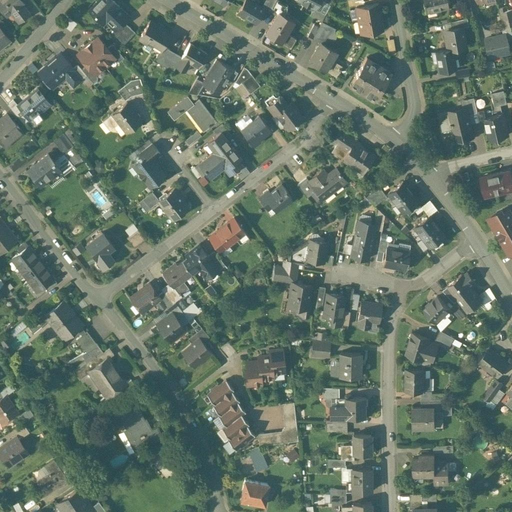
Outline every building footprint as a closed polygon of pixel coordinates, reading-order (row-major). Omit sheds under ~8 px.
[(0,0),(0,6),(6,15),(13,10),(19,18),(28,11),(22,3),(23,2),(21,0),(0,0)] [(119,7),(112,0),(98,0),(89,10),(102,23),(106,19),(115,28),(116,28),(123,21),(128,16),(119,7)] [(263,9),(248,0),(244,0),(239,10),(248,16),(247,17),(256,22),(263,9)] [(284,3),(279,0),(275,0),(270,11),(276,15),(278,11),(279,12),(284,3)] [(298,0),(315,8),(318,0),(298,0)] [(446,0),(423,0),(424,1),(423,2),(425,11),(448,6),(446,0)] [(469,0),(453,0),(455,5),(462,3),(465,17),(467,17),(473,16),(469,0)] [(378,2),(356,6),(361,33),(382,30),(381,24),(382,24),(378,2)] [(506,6),(499,7),(504,26),(510,24),(507,9),(506,6)] [(276,15),(266,32),(273,36),(273,37),(290,48),(296,38),(286,32),(293,21),(279,12),(278,11),(276,15)] [(69,16),(64,23),(71,29),(77,22),(69,16)] [(465,17),(449,21),(451,31),(443,32),(446,49),(454,47),(466,45),(463,26),(468,25),(467,17),(465,17)] [(171,32),(150,19),(139,38),(146,43),(147,40),(161,48),(159,51),(160,51),(163,46),(171,32)] [(123,21),(116,28),(115,28),(111,32),(118,39),(130,27),(123,21)] [(331,26),(322,21),(319,26),(315,34),(323,39),(331,26)] [(313,24),(307,36),(312,39),(315,34),(319,26),(313,24)] [(130,27),(118,39),(123,44),(135,33),(130,27)] [(0,46),(8,40),(0,29),(0,46)] [(507,33),(485,38),(489,57),(511,52),(507,33)] [(107,48),(97,37),(93,41),(91,40),(86,44),(105,66),(109,62),(109,60),(113,57),(114,57),(107,48)] [(336,51),(321,41),(315,52),(314,52),(309,60),(325,69),(336,75),(341,66),(331,60),(336,51)] [(207,53),(189,43),(181,56),(175,66),(175,67),(184,72),(190,62),(198,67),(207,53)] [(105,66),(86,44),(81,48),(82,49),(77,53),(87,65),(94,73),(98,69),(101,70),(105,66)] [(124,57),(112,44),(107,48),(114,57),(113,57),(116,61),(120,61),(124,57)] [(175,53),(163,46),(160,51),(159,51),(154,60),(166,68),(175,53)] [(446,49),(432,51),(434,62),(437,61),(439,71),(455,68),(453,55),(456,54),(454,47),(446,49)] [(60,53),(39,71),(52,87),(66,75),(74,85),(80,79),(72,69),(73,68),(60,53)] [(181,56),(175,53),(166,68),(172,72),(175,67),(175,66),(181,56)] [(390,72),(366,57),(359,69),(352,80),(356,83),(354,86),(369,96),(371,92),(376,95),(383,83),(390,72)] [(203,82),(203,83),(218,92),(223,83),(226,85),(230,79),(226,76),(231,68),(217,59),(203,82)] [(81,69),(77,64),(73,68),(72,69),(80,79),(86,74),(81,69)] [(94,73),(87,65),(81,69),(86,74),(92,82),(93,83),(97,80),(97,76),(94,73)] [(247,69),(244,67),(235,81),(239,84),(241,82),(251,74),(247,69)] [(237,72),(231,68),(226,76),(230,79),(233,80),(237,72)] [(251,74),(241,82),(249,92),(254,88),(251,84),(256,80),(251,74)] [(139,78),(131,80),(124,85),(132,95),(144,92),(139,78)] [(203,82),(196,78),(188,92),(197,94),(203,83),(203,82)] [(124,85),(117,90),(125,100),(132,95),(124,85)] [(49,103),(37,88),(18,104),(17,105),(29,119),(35,113),(36,114),(49,103)] [(504,91),(492,94),(494,106),(507,103),(504,91)] [(278,94),(276,96),(276,98),(267,105),(274,114),(275,113),(283,107),(282,105),(285,102),(283,99),(283,97),(281,95),(278,94)] [(216,121),(199,98),(193,103),(187,95),(167,111),(174,119),(187,108),(204,129),(216,121)] [(474,97),(464,99),(465,107),(466,106),(468,114),(478,112),(474,97)] [(18,104),(13,99),(7,104),(18,116),(24,123),(29,119),(17,105),(18,104)] [(283,107),(275,113),(288,129),(297,122),(296,122),(302,117),(297,110),(298,109),(291,100),(283,107)] [(127,102),(103,121),(103,122),(108,118),(114,126),(118,122),(126,132),(141,120),(127,102)] [(465,107),(439,113),(442,127),(452,125),(455,138),(473,134),(468,114),(466,106),(465,107)] [(18,116),(10,107),(5,112),(7,113),(9,115),(13,120),(18,116)] [(503,113),(485,117),(490,138),(508,134),(503,113)] [(9,115),(0,123),(0,141),(4,146),(10,140),(8,138),(20,128),(13,120),(9,115)] [(270,129),(259,115),(252,120),(252,119),(246,123),(247,124),(241,128),(252,143),(270,129)] [(242,155),(221,128),(205,140),(214,151),(224,164),(227,167),(242,155)] [(197,130),(185,139),(188,144),(200,135),(197,130)] [(355,140),(340,130),(333,141),(336,143),(347,151),(355,140)] [(63,132),(53,140),(63,153),(64,153),(73,145),(63,132)] [(374,155),(358,145),(360,143),(355,140),(347,151),(343,158),(356,166),(362,171),(366,165),(367,166),(374,155)] [(347,151),(336,143),(336,144),(331,152),(340,163),(343,158),(347,151)] [(152,144),(140,153),(143,157),(135,163),(141,170),(138,172),(138,175),(140,178),(144,178),(149,186),(164,174),(160,168),(158,165),(153,159),(160,153),(152,144)] [(214,151),(200,163),(209,174),(216,168),(217,170),(224,164),(214,151)] [(48,153),(28,168),(39,183),(59,168),(53,160),(48,153)] [(73,164),(64,153),(63,153),(53,160),(59,168),(63,174),(73,167),(75,166),(73,164)] [(362,171),(356,166),(353,170),(360,179),(364,172),(362,171)] [(336,167),(327,174),(323,168),(308,179),(316,189),(322,198),(345,180),(336,167)] [(511,179),(510,169),(480,176),(482,181),(481,183),(483,184),(485,194),(488,193),(488,195),(493,194),(493,192),(497,191),(511,187),(511,179)] [(306,177),(296,184),(306,197),(316,189),(308,179),(306,177)] [(403,181),(387,192),(402,212),(417,200),(403,181)] [(281,183),(270,192),(268,190),(263,194),(272,206),(275,209),(284,203),(283,202),(291,197),(287,191),(281,183)] [(179,192),(175,186),(157,200),(172,219),(188,207),(178,193),(179,192)] [(511,187),(497,191),(500,201),(511,198),(511,187)] [(380,188),(365,197),(371,202),(377,198),(378,199),(380,198),(379,197),(384,193),(380,188)] [(152,191),(138,202),(145,211),(150,207),(148,204),(157,197),(152,191)] [(272,206),(263,194),(258,197),(268,210),(272,206)] [(384,215),(377,208),(374,223),(373,229),(381,230),(384,215)] [(511,212),(509,208),(499,214),(497,211),(488,216),(496,228),(498,227),(499,230),(497,231),(501,238),(503,236),(505,239),(503,240),(510,252),(511,250),(511,212)] [(429,215),(414,227),(419,234),(414,238),(423,250),(428,246),(429,246),(443,234),(429,215)] [(0,220),(0,249),(15,238),(10,232),(9,232),(0,220)] [(374,223),(358,220),(355,232),(372,235),(373,229),(374,223)] [(226,222),(209,236),(220,250),(237,237),(237,236),(230,227),(226,222)] [(248,237),(237,222),(230,227),(237,236),(237,237),(241,242),(248,237)] [(137,229),(126,237),(134,248),(145,239),(137,229)] [(102,231),(86,243),(103,266),(112,258),(106,251),(113,246),(102,231)] [(372,235),(355,232),(350,254),(367,258),(370,244),(371,245),(373,235),(372,235)] [(327,241),(309,238),(308,241),(306,259),(323,261),(325,249),(326,249),(327,241)] [(306,240),(290,251),(288,259),(288,260),(297,261),(302,262),(304,262),(306,260),(306,259),(308,241),(306,240)] [(81,241),(72,247),(77,253),(85,247),(81,241)] [(207,255),(199,244),(186,254),(187,256),(182,260),(191,272),(199,266),(206,276),(216,268),(209,258),(210,258),(207,255)] [(409,251),(386,246),(383,264),(392,266),(392,265),(405,268),(409,251)] [(42,258),(33,247),(16,260),(24,271),(42,258)] [(224,264),(214,250),(207,255),(210,258),(209,258),(216,268),(217,270),(224,264)] [(50,268),(42,258),(24,271),(32,282),(50,268)] [(182,260),(177,264),(175,262),(162,272),(171,283),(177,281),(178,282),(182,279),(191,272),(182,260)] [(285,265),(283,265),(281,272),(294,274),(295,274),(296,267),(285,265)] [(58,279),(50,268),(32,282),(40,293),(58,279)] [(474,280),(467,271),(463,274),(468,280),(467,281),(469,283),(474,280)] [(294,274),(281,272),(281,279),(291,280),(293,280),(294,274)] [(462,273),(448,285),(458,298),(467,310),(481,300),(481,299),(478,295),(475,291),(475,290),(469,283),(467,281),(468,280),(463,274),(462,273)] [(182,279),(178,282),(177,281),(171,283),(172,284),(179,294),(188,287),(182,279)] [(293,280),(291,280),(288,301),(288,302),(297,303),(307,305),(307,304),(311,283),(293,280)] [(149,282),(130,297),(141,311),(160,297),(158,294),(149,282)] [(179,294),(172,284),(163,291),(170,300),(172,302),(174,301),(181,296),(179,294)] [(325,286),(319,285),(316,300),(322,301),(325,286)] [(458,298),(448,286),(442,290),(454,301),(458,298)] [(489,287),(478,295),(481,299),(481,300),(488,308),(492,305),(489,301),(495,297),(489,287)] [(170,300),(163,291),(158,294),(160,297),(167,306),(172,302),(170,300)] [(344,295),(326,292),(323,314),(339,317),(340,317),(342,308),(344,295)] [(359,293),(352,293),(350,306),(356,307),(359,293)] [(430,301),(423,308),(436,322),(450,307),(437,295),(430,302),(430,301)] [(64,299),(45,314),(42,310),(33,317),(40,326),(49,320),(63,338),(81,324),(68,307),(69,306),(64,299)] [(194,300),(183,308),(191,318),(201,309),(194,300)] [(381,303),(360,300),(358,318),(359,318),(358,325),(368,327),(369,323),(378,325),(381,303)] [(184,313),(174,301),(172,302),(167,306),(163,309),(167,315),(171,312),(177,319),(184,313)] [(297,303),(288,302),(288,301),(285,301),(283,311),(296,313),(297,303)] [(307,305),(297,303),(296,313),(296,314),(301,318),(307,316),(309,305),(307,304),(307,305)] [(350,310),(342,308),(340,317),(339,317),(339,322),(347,324),(350,310)] [(177,319),(171,312),(167,315),(157,323),(168,338),(174,333),(178,334),(184,328),(177,319)] [(33,317),(26,323),(33,332),(40,326),(33,317)] [(209,336),(201,327),(188,338),(192,343),(198,337),(202,341),(209,336)] [(454,337),(440,329),(437,335),(451,342),(454,337)] [(97,344),(86,330),(76,338),(86,351),(97,344)] [(430,337),(412,332),(410,338),(411,338),(406,353),(423,358),(430,337)] [(451,342),(437,335),(434,340),(448,348),(451,342)] [(192,343),(182,351),(189,359),(191,358),(195,358),(198,362),(210,351),(202,341),(198,337),(192,343)] [(330,342),(312,340),(311,354),(328,355),(330,342)] [(95,355),(73,370),(79,378),(89,371),(88,370),(108,356),(108,357),(113,353),(109,347),(95,356),(95,355)] [(282,348),(270,349),(272,377),(273,377),(272,372),(284,371),(282,348)] [(497,354),(489,348),(479,361),(488,368),(489,365),(500,373),(508,362),(501,356),(497,353),(497,354)] [(270,354),(258,355),(261,383),(261,378),(272,377),(270,349),(269,349),(270,354)] [(360,352),(340,351),(339,374),(359,375),(360,352)] [(258,359),(246,361),(247,370),(245,370),(247,384),(261,383),(258,355),(258,359)] [(108,356),(88,370),(89,371),(106,396),(120,386),(126,382),(125,382),(108,357),(108,356)] [(424,368),(406,368),(406,374),(406,389),(424,390),(424,368)] [(135,384),(130,378),(125,382),(126,382),(120,386),(124,391),(135,384)] [(225,378),(218,384),(217,383),(210,389),(211,390),(206,393),(214,403),(212,404),(233,388),(225,378)] [(502,383),(496,379),(488,390),(493,394),(494,394),(499,388),(502,383)] [(10,383),(0,389),(0,394),(2,397),(5,395),(14,389),(10,383)] [(338,387),(323,386),(323,397),(335,397),(335,396),(339,396),(338,387)] [(233,388),(212,404),(220,413),(218,415),(239,399),(232,390),(233,389),(233,388)] [(499,388),(494,394),(493,394),(490,399),(496,404),(505,392),(499,388)] [(2,397),(0,398),(0,415),(4,420),(17,412),(5,395),(2,397)] [(345,407),(345,396),(339,396),(335,396),(335,397),(335,404),(329,404),(330,416),(332,416),(342,416),(342,407),(345,407)] [(366,402),(365,396),(351,396),(345,396),(345,407),(342,407),(342,416),(346,416),(364,416),(364,402),(366,402)] [(239,399),(218,415),(225,424),(222,427),(222,428),(245,410),(237,401),(239,399)] [(293,401),(282,402),(284,426),(281,430),(258,433),(259,444),(298,440),(293,401)] [(149,430),(134,402),(117,411),(127,428),(125,429),(131,441),(136,439),(140,446),(150,441),(161,435),(156,426),(149,430)] [(427,407),(427,406),(412,406),(413,424),(426,424),(426,426),(435,426),(434,407),(427,407)] [(245,410),(222,428),(229,437),(227,438),(248,423),(241,413),(245,410)] [(29,432),(23,423),(10,432),(13,437),(16,436),(18,439),(29,432)] [(248,423),(227,438),(235,448),(240,445),(241,446),(247,440),(247,439),(254,433),(247,424),(248,423)] [(370,433),(353,433),(353,443),(353,453),(371,452),(370,441),(370,433)] [(161,435),(150,441),(156,452),(167,446),(161,435)] [(13,437),(0,446),(0,454),(4,461),(10,457),(13,462),(27,452),(18,439),(16,436),(13,437)] [(353,443),(345,444),(345,458),(353,459),(353,453),(353,443)] [(259,447),(248,451),(256,470),(267,466),(259,447)] [(292,460),(300,454),(294,447),(286,453),(292,460)] [(434,453),(420,454),(420,457),(413,457),(414,474),(434,473),(434,461),(434,453)] [(345,458),(327,458),(327,466),(345,466),(345,458)] [(53,459),(44,465),(49,472),(37,480),(46,494),(67,479),(53,459)] [(448,483),(448,461),(434,461),(434,473),(434,483),(448,483)] [(82,479),(72,465),(64,470),(73,485),(82,479)] [(370,467),(348,467),(348,481),(346,481),(346,489),(352,489),(371,489),(371,480),(370,480),(370,467)] [(268,483),(244,479),(241,499),(264,504),(268,483)] [(79,489),(57,504),(62,511),(64,511),(66,511),(67,511),(86,511),(87,511),(88,511),(89,511),(93,510),(90,506),(79,489)] [(102,491),(97,494),(101,501),(107,497),(102,491)] [(346,494),(329,493),(329,502),(346,502),(346,494)] [(422,507),(422,493),(410,493),(410,508),(414,508),(414,507),(422,507)] [(98,501),(90,506),(93,510),(89,511),(104,511),(106,511),(98,501)] [(371,511),(371,501),(352,502),(352,505),(352,511),(371,511)]
